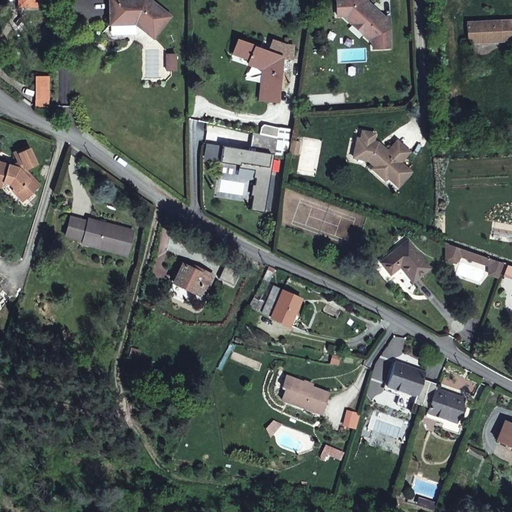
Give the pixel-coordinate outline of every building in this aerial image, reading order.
[(171,17),(149,0),(109,0),(110,19),(119,19),(120,24),(136,24),(154,38),(171,17)] [(378,17),(376,14),(375,9),(367,2),(366,0),(335,0),(336,15),(342,15),(352,24),(355,21),(366,31),(363,34),(373,43),(373,48),(390,47),(388,17),(378,17)] [(511,19),(467,22),(468,43),(511,40),(511,19)] [(366,31),(355,21),(352,24),(363,34),(366,31)] [(293,46),(289,45),(273,40),(269,53),(255,48),(256,46),(238,40),(234,52),(250,58),(248,63),(264,68),(261,100),(276,102),(281,57),(292,58),(293,46)] [(178,55),(168,55),(168,71),(178,71),(178,55)] [(49,100),(49,76),(36,76),(35,100),(49,100)] [(49,113),(49,100),(35,100),(35,107),(46,111),(49,113)] [(290,129),(279,128),(278,137),(276,154),(286,156),(290,129)] [(251,211),(265,213),(274,154),(276,154),(278,137),(248,131),(245,149),(223,146),(220,162),(258,169),(264,169),(262,179),(256,178),(251,211)] [(408,154),(395,143),(388,151),(384,148),(382,150),(377,145),(378,142),(373,141),(375,134),(362,131),(361,139),(357,138),(354,154),(370,157),(368,160),(375,166),(372,169),(385,180),(387,177),(398,186),(411,172),(400,162),(408,154)] [(409,152),(397,141),(395,143),(408,154),(409,152)] [(295,146),(288,145),(287,153),(294,154),(295,146)] [(15,153),(19,162),(20,165),(15,167),(0,162),(0,186),(1,187),(3,182),(10,183),(14,188),(17,192),(19,190),(26,198),(40,185),(26,170),(37,164),(29,147),(15,153)] [(26,198),(19,190),(17,192),(14,188),(12,189),(23,201),(26,198)] [(132,231),(89,219),(88,222),(71,218),(66,236),(83,240),(83,243),(126,255),(132,231)] [(430,268),(408,240),(381,261),(390,273),(400,266),(412,281),(430,268)] [(465,250),(455,246),(450,244),(445,243),(445,256),(457,260),(461,255),(465,250)] [(489,258),(465,250),(461,255),(489,265),(489,258)] [(498,277),(503,263),(489,258),(489,265),(489,274),(498,277)] [(201,273),(192,268),(182,264),(173,282),(169,291),(191,302),(193,298),(195,293),(199,295),(204,286),(207,287),(213,275),(202,270),(201,273)] [(203,268),(194,264),(192,268),(201,273),(202,270),(203,268)] [(274,270),(268,267),(267,268),(262,279),(269,282),(274,270)] [(252,274),(237,273),(236,281),(237,281),(251,282),(252,276),(252,274)] [(261,281),(252,276),(251,282),(259,286),(261,281)] [(203,297),(207,287),(204,286),(199,295),(195,293),(193,298),(200,302),(203,297)] [(299,298),(283,291),(274,286),(266,304),(275,308),(271,317),(290,325),(296,310),(294,309),(299,298)] [(266,304),(253,298),(248,306),(262,313),(266,304)] [(294,327),(306,301),(301,299),(296,310),(290,325),(294,327)] [(275,308),(266,304),(262,313),(271,317),(275,308)] [(340,355),(332,353),(330,362),(338,364),(340,355)] [(425,372),(395,362),(387,385),(401,391),(399,396),(396,404),(411,409),(413,401),(422,404),(429,381),(422,378),(425,372)] [(293,378),(287,376),(283,386),(286,387),(290,388),(293,378)] [(310,389),(303,386),(305,382),(293,378),(290,388),(286,387),(282,399),(321,413),(328,393),(311,386),(310,389)] [(313,382),(306,380),(305,382),(303,386),(310,389),(311,386),(313,382)] [(464,398),(436,388),(437,384),(429,381),(422,404),(428,407),(427,412),(441,417),(456,422),(464,398)] [(401,391),(387,385),(385,391),(399,396),(401,391)] [(456,422),(441,417),(440,421),(443,422),(442,428),(447,429),(459,433),(462,424),(456,422)] [(511,423),(505,420),(496,441),(511,447),(511,423)] [(281,424),(274,421),(266,429),(269,435),(281,424)] [(337,450),(326,445),(323,451),(334,456),(337,450)] [(436,500),(410,491),(409,494),(407,501),(416,504),(419,497),(428,500),(435,503),(436,500)] [(428,500),(419,497),(416,504),(425,508),(428,500)] [(435,503),(428,500),(425,508),(433,510),(435,503)]
